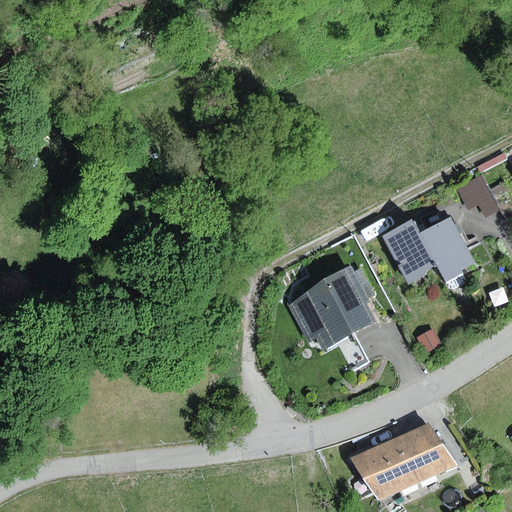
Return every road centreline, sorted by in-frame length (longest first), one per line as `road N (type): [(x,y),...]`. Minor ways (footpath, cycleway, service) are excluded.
road 1 (track): [(511,138),(278,259),(255,282),(250,316)]
road 2 (unclassified): [(0,494),(70,468),(305,439)]
road 3 (residential): [(305,439),(392,407),(511,339)]
road 4 (track): [(202,294),(246,304),(248,380),(275,444)]
